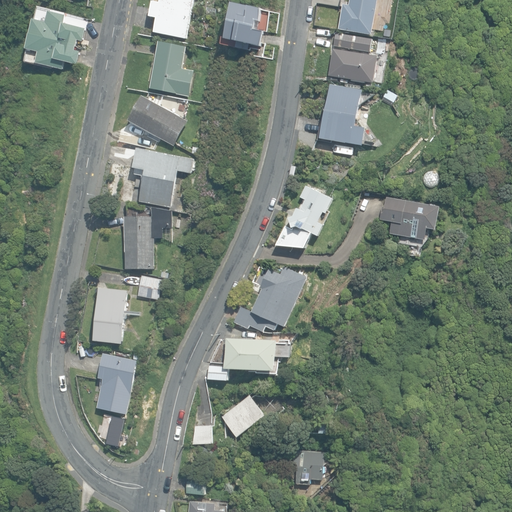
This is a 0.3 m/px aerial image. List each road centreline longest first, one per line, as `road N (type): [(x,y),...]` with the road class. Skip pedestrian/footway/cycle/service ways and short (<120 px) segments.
road 1 (tertiary): [(161,492),(88,464),(57,408),(50,365),(120,0)]
road 2 (tertiary): [(302,0),(268,188),(172,406),(161,492)]
